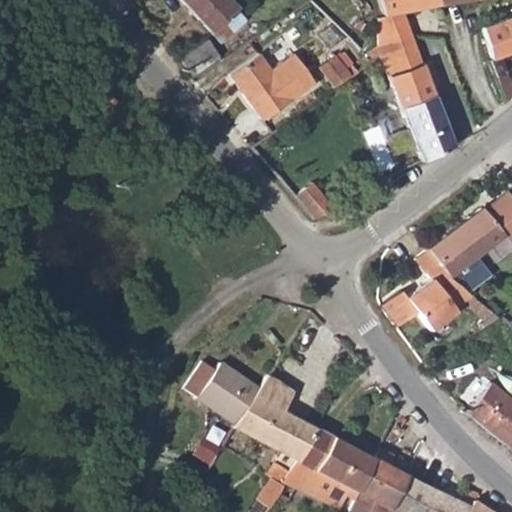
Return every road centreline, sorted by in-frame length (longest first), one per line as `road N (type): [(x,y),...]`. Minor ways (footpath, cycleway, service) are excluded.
road 1 (residential): [(163,511),(144,465),(144,420),(158,365),(191,318),(235,284),(323,259)]
road 2 (tertiary): [(92,0),(323,259)]
road 3 (residential): [(323,259),(458,442),(511,486)]
road 4 (tertiary): [(323,259),(511,125)]
